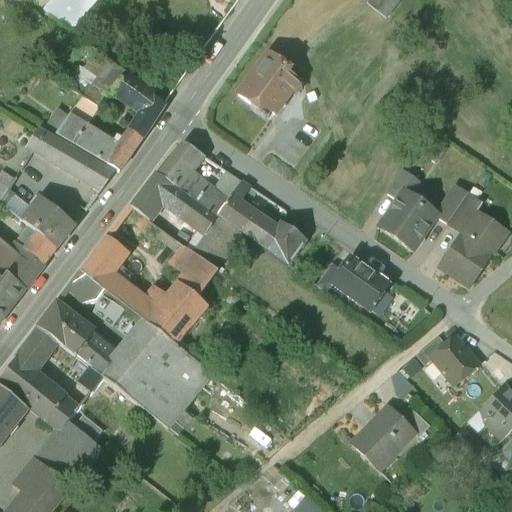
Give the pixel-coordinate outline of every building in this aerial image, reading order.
[(73,0),(52,0),(41,14),(54,23),(73,0)] [(73,0),(54,23),(67,34),(96,0),(73,0)] [(369,0),(365,6),(385,22),(399,4),(394,0),(369,0)] [(96,56),(80,76),(92,85),(107,65),(96,56)] [(289,73),(267,57),(237,98),(250,107),(258,105),(274,117),(290,95),(299,94),(297,85),(286,77),(289,73)] [(125,78),(107,65),(92,85),(91,87),(109,100),(114,93),(125,78)] [(92,85),(80,76),(71,89),(100,113),(109,100),(91,87),(92,85)] [(163,107),(125,78),(114,93),(142,115),(129,132),(141,140),(163,107)] [(110,142),(89,130),(100,113),(71,89),(67,95),(70,97),(46,131),(99,162),(110,142)] [(119,147),(110,142),(99,162),(119,174),(141,140),(129,132),(119,147)] [(114,180),(44,136),(32,153),(63,171),(63,170),(85,182),(81,188),(87,193),(81,201),(91,210),(114,180)] [(430,140),(418,157),(435,168),(446,152),(430,140)] [(185,197),(196,182),(192,179),(205,161),(183,145),(157,177),(185,197)] [(22,223),(31,212),(6,191),(13,181),(0,172),(0,204),(19,220),(22,223)] [(385,197),(397,204),(402,198),(407,201),(418,185),(401,173),(385,197)] [(250,191),(224,174),(212,192),(227,202),(236,191),(246,197),(250,191)] [(157,177),(155,176),(133,205),(150,220),(164,197),(190,217),(197,206),(185,197),(157,177)] [(212,192),(196,182),(185,197),(197,206),(216,219),(227,202),(212,192)] [(456,189),(435,220),(435,221),(447,228),(468,198),(456,189)] [(236,191),(227,202),(216,219),(233,231),(249,210),(242,205),(246,197),(236,191)] [(412,254),(435,221),(435,220),(407,201),(402,198),(397,204),(378,231),(412,254)] [(461,237),(476,215),(481,207),(468,198),(447,228),(461,237)] [(31,212),(22,223),(55,251),(73,229),(40,201),(31,212)] [(277,226),(276,228),(249,210),(233,231),(241,237),(275,261),(292,236),(277,226)] [(153,226),(190,253),(199,241),(162,214),(153,226)] [(476,215),(461,237),(484,252),(498,231),(476,215)] [(190,253),(216,272),(241,237),(233,231),(216,219),(199,241),(190,253)] [(292,236),(275,261),(287,270),(305,245),(292,236)] [(484,252),(461,237),(438,270),(468,290),(491,257),(484,252)] [(138,302),(113,281),(126,259),(105,240),(79,274),(104,293),(134,318),(139,312),(134,308),(138,302)] [(7,253),(0,246),(0,284),(0,285),(6,277),(4,275),(12,266),(3,258),(7,253)] [(12,266),(4,275),(6,277),(25,291),(43,267),(23,252),(12,266)] [(188,252),(175,268),(187,278),(187,279),(203,290),(217,273),(188,252)] [(387,290),(349,263),(341,274),(332,286),(333,287),(370,313),(387,290)] [(331,267),(316,289),(326,297),(333,287),(332,286),(341,274),(331,267)] [(95,304),(104,293),(79,274),(63,295),(80,307),(95,304)] [(0,284),(0,323),(25,291),(6,277),(0,285),(0,284)] [(170,346),(175,351),(208,310),(174,284),(164,297),(156,292),(153,295),(189,324),(170,346)] [(189,324),(153,295),(147,302),(165,317),(152,332),(170,346),(189,324)] [(134,318),(148,329),(152,332),(165,317),(147,302),(139,312),(134,318)] [(80,330),(53,309),(37,331),(52,343),(63,351),(80,330)] [(148,329),(124,356),(151,377),(175,351),(170,346),(152,332),(148,329)] [(80,330),(63,351),(86,370),(102,382),(128,403),(151,377),(124,356),(114,367),(84,344),(89,337),(80,330)] [(37,331),(0,380),(0,387),(22,405),(39,382),(28,374),(52,343),(37,331)] [(438,340),(415,358),(424,368),(432,361),(431,361),(445,349),(438,340)] [(445,349),(431,361),(432,361),(454,387),(463,380),(464,381),(475,372),(473,371),(477,368),(454,341),(445,349)] [(151,377),(128,403),(169,432),(212,378),(175,351),(151,377)] [(102,382),(86,370),(75,385),(90,397),(102,382)] [(39,382),(22,405),(27,409),(58,434),(67,423),(74,414),(60,404),(63,401),(39,382)] [(511,391),(506,386),(467,426),(477,436),(484,429),(500,444),(509,435),(511,431),(511,391)] [(22,405),(0,387),(0,511),(52,511),(66,494),(57,485),(93,442),(67,423),(58,434),(39,457),(32,452),(25,461),(41,473),(11,511),(0,511),(0,443),(27,409),(22,405)] [(428,429),(408,410),(399,420),(416,436),(415,437),(418,440),(428,429)] [(399,420),(391,413),(370,434),(367,432),(352,448),(372,468),(387,453),(393,459),(415,437),(416,436),(399,420)] [(472,473),(490,454),(464,430),(446,448),(472,473)] [(244,501),(241,504),(238,501),(235,504),(238,507),(235,510),(237,511),(249,511),(252,510),(244,501)]
